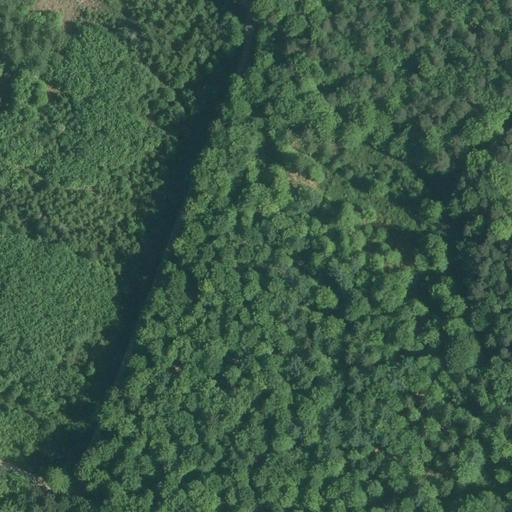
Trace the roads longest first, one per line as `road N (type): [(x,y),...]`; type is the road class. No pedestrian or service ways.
road 1 (track): [(72,488),(246,43)]
road 2 (track): [(511,412),(462,313),(441,186),(270,63),(244,54)]
